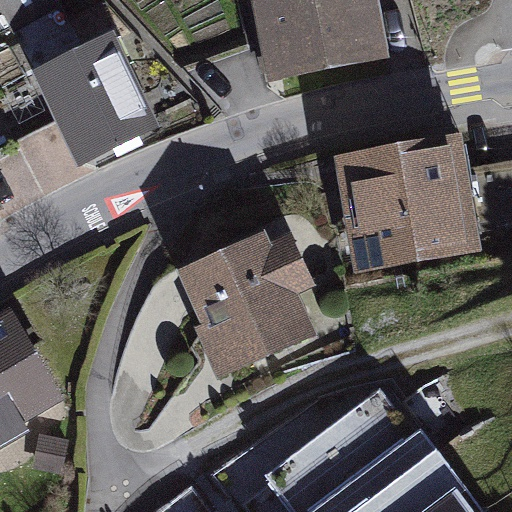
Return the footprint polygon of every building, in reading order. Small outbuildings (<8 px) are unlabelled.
[(0,0),(0,6),(1,7),(11,26),(59,0),(0,0)] [(256,0),(271,73),(392,49),(382,0),(256,0)] [(116,20),(31,59),(78,161),(163,122),(116,20)] [(462,120),(337,140),(357,261),(481,241),(462,120)] [(266,223),(178,260),(203,317),(196,320),(219,374),(318,331),(301,290),(319,282),(293,224),(270,234),(266,223)] [(0,436),(29,421),(25,414),(66,391),(11,297),(0,303),(0,436)] [(488,511),(390,378),(265,469),(297,511),(295,511),(488,511)] [(70,438),(39,432),(33,467),(63,473),(70,438)]
